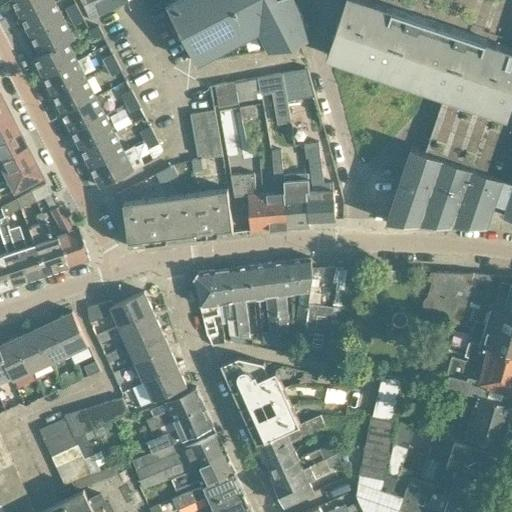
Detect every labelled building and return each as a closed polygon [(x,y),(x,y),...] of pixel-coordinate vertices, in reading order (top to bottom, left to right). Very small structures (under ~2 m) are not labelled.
[(12,0),(22,18),(55,0),(54,0),(12,0)] [(22,18),(31,36),(64,19),(55,0),(22,18)] [(101,14),(110,10),(105,0),(96,4),(101,14)] [(128,0),(104,0),(105,0),(110,10),(128,0)] [(171,0),(167,2),(198,62),(199,61),(260,30),(269,48),(270,49),(274,48),(293,44),(299,41),(301,40),(313,34),(311,29),(309,25),(306,20),(304,15),(301,10),(299,6),(296,1),(295,0),(171,0)] [(345,0),(327,54),(417,84),(438,22),(372,0),(345,0)] [(76,2),(66,7),(70,16),(80,11),(76,2)] [(75,25),(85,20),(80,11),(70,16),(75,25)] [(64,19),(31,36),(40,54),(74,37),(64,19)] [(511,47),(438,22),(417,84),(444,93),(425,150),(412,145),(386,220),(487,223),(495,199),(507,203),(504,212),(511,215),(511,47)] [(93,39),(103,34),(99,25),(90,30),(89,30),(93,39)] [(74,37),(40,54),(34,57),(44,76),(77,59),(68,41),(74,38),(74,37)] [(103,58),(107,66),(117,61),(113,53),(103,58)] [(44,76),(53,94),(86,77),(77,59),(44,76)] [(122,70),(117,61),(107,66),(112,75),(122,70)] [(282,72),(284,83),(286,83),(288,95),(288,99),(315,94),(310,76),(308,67),(282,72)] [(282,72),(270,74),(274,97),(288,95),(286,83),(284,83),(282,72)] [(258,76),(236,80),(240,101),(257,98),(255,88),(261,87),(258,76)] [(86,77),(53,94),(63,112),(96,95),(86,77)] [(236,80),(215,83),(218,105),(240,101),(236,80)] [(122,94),(126,103),(136,98),(132,89),(122,94)] [(63,112),(72,131),(105,114),(96,95),(63,112)] [(0,98),(0,118),(9,113),(1,98),(0,98)] [(141,106),(136,98),(126,103),(131,111),(141,106)] [(190,113),(193,127),(217,122),(215,109),(214,109),(196,112),(190,113)] [(0,137),(17,129),(9,113),(0,118),(0,137)] [(72,131),(82,149),(115,132),(105,114),(72,131)] [(193,127),(195,141),(219,136),(217,122),(193,127)] [(140,131),(145,140),(155,135),(150,125),(140,131)] [(17,129),(0,137),(0,157),(25,144),(17,129)] [(82,149),(91,168),(134,145),(124,150),(115,132),(82,149)] [(159,143),(155,135),(145,140),(149,148),(159,143)] [(222,155),(219,136),(195,141),(197,154),(204,153),(205,158),(222,155)] [(319,143),(305,145),(307,171),(307,174),(308,190),(307,190),(309,225),(310,225),(309,219),(336,218),(335,182),(325,182),(319,143)] [(0,176),(33,159),(25,144),(0,157),(0,176)] [(134,145),(91,168),(101,186),(144,164),(134,145)] [(275,193),(263,194),(264,210),(268,210),(270,228),(288,227),(286,192),(285,175),(283,150),(272,151),(274,176),(275,193)] [(201,158),(191,159),(193,170),(203,169),(201,158)] [(41,175),(33,159),(0,176),(0,188),(8,184),(12,190),(41,175)] [(173,164),(164,169),(170,179),(178,174),(173,164)] [(170,179),(164,169),(156,173),(161,183),(170,179)] [(298,171),(284,172),(286,192),(288,227),(309,225),(307,190),(308,190),(307,174),(307,171),(298,171)] [(248,195),(251,230),(270,228),(268,210),(264,210),(263,194),(257,195),(255,172),(231,174),(235,196),(248,195)] [(45,183),(30,193),(35,202),(50,193),(45,183)] [(228,188),(176,195),(181,239),(234,232),(228,188)] [(30,193),(16,200),(19,209),(35,202),(30,193)] [(176,195),(123,201),(124,203),(129,246),(181,239),(176,195)] [(3,217),(19,209),(16,200),(0,208),(3,217)] [(66,252),(71,264),(88,258),(78,227),(73,229),(59,205),(57,206),(48,211),(60,233),(47,237),(50,246),(54,245),(56,250),(66,246),(69,251),(66,252)] [(26,227),(31,244),(33,243),(43,274),(71,264),(66,252),(69,251),(66,246),(56,250),(54,245),(50,246),(47,237),(40,213),(33,216),(36,224),(26,227)] [(0,234),(6,252),(0,254),(0,255),(10,285),(26,279),(16,249),(14,250),(8,231),(4,218),(0,219),(0,234)] [(16,249),(26,279),(43,274),(33,243),(31,244),(24,246),(18,228),(8,231),(14,250),(16,249)] [(0,287),(10,285),(0,255),(0,287)] [(306,321),(309,302),(313,274),(312,267),(311,256),(289,259),(292,293),(299,292),(296,321),(306,321)] [(272,261),(278,325),(280,345),(291,347),(291,339),(291,333),(290,333),(290,321),(291,321),(288,293),(292,293),(289,259),(272,261)] [(272,261),(250,264),(255,297),(266,295),(270,326),(270,330),(268,330),(262,331),(263,341),(280,345),(278,325),(272,261)] [(250,264),(231,267),(239,334),(240,337),(245,338),(249,339),(248,330),(244,298),(255,297),(250,264)] [(231,267),(213,269),(219,302),(225,301),(229,334),(239,334),(231,267)] [(386,268),(385,280),(398,280),(399,269),(386,268)] [(221,314),(219,302),(213,269),(198,271),(194,277),(208,334),(212,335),(218,334),(216,314),(221,314)] [(455,271),(431,270),(429,277),(432,278),(427,295),(426,298),(424,300),(423,302),(424,305),(426,308),(428,310),(431,310),(434,309),(452,314),(450,320),(466,325),(467,319),(474,321),(469,337),(464,353),(469,355),(485,360),(489,344),(511,350),(511,309),(493,304),(466,297),(474,271),(455,271)] [(511,275),(506,275),(474,271),(466,297),(493,304),(511,309),(511,275)] [(112,311),(119,325),(153,309),(145,290),(114,304),(112,299),(88,306),(89,317),(91,321),(107,314),(108,307),(110,306),(112,311)] [(309,302),(306,321),(303,341),(302,354),(326,357),(334,306),(309,302)] [(326,358),(325,361),(341,363),(350,308),(334,306),(326,357),(326,358)] [(162,328),(153,309),(119,325),(127,344),(162,328)] [(89,344),(73,310),(54,319),(70,353),(89,344)] [(52,362),(70,353),(54,319),(36,327),(52,362)] [(33,370),(52,362),(36,327),(17,336),(33,370)] [(170,347),(162,328),(127,344),(135,362),(170,347)] [(107,330),(97,335),(100,342),(111,337),(107,330)] [(15,379),(33,370),(17,336),(0,343),(0,345),(12,372),(15,379)] [(291,339),(291,347),(293,348),(292,352),(301,354),(302,354),(303,341),(291,339)] [(448,372),(444,385),(478,393),(511,402),(511,350),(489,344),(485,360),(469,355),(468,359),(453,355),(448,372)] [(0,377),(12,372),(0,345),(0,377)] [(135,362),(144,381),(179,366),(170,347),(135,362)] [(223,362),(221,363),(231,384),(267,368),(264,361),(239,356),(223,363),(223,362)] [(144,381),(133,386),(141,405),(187,384),(179,366),(144,381)] [(267,368),(231,384),(239,404),(283,384),(276,369),(268,372),(267,368)] [(59,379),(63,387),(81,378),(78,370),(59,379)] [(118,370),(114,372),(118,382),(123,380),(118,370)] [(406,378),(383,372),(373,415),(396,421),(406,378)] [(283,384),(239,404),(248,423),(292,403),(283,384)] [(155,417),(148,420),(152,429),(162,425),(174,419),(205,405),(196,386),(151,407),(155,417)] [(511,413),(511,402),(478,393),(467,435),(503,445),(511,413)] [(129,410),(123,396),(108,401),(115,417),(129,410)] [(108,401),(93,405),(101,423),(115,417),(108,401)] [(292,403),(248,423),(257,443),(301,423),(292,403)] [(93,405),(79,409),(88,429),(101,423),(93,405)] [(214,425),(205,405),(174,419),(178,428),(144,441),(148,451),(214,425)] [(88,429),(79,409),(65,413),(71,426),(75,435),(84,431),(88,429)] [(71,426),(65,413),(64,413),(66,417),(40,428),(44,438),(71,426)] [(321,413),(301,423),(257,443),(264,458),(294,445),(293,442),(326,426),(321,413)] [(370,416),(359,474),(383,479),(394,421),(370,416)] [(425,426),(436,429),(453,435),(456,424),(427,416),(425,426)] [(394,441),(409,446),(416,423),(399,417),(394,441)] [(191,468),(196,466),(226,452),(214,425),(148,451),(128,459),(141,488),(171,476),(191,468)] [(71,426),(44,438),(49,447),(75,436),(74,435),(75,435),(71,426)] [(428,453),(494,474),(501,450),(453,435),(436,429),(428,453)] [(84,431),(75,435),(74,435),(75,436),(78,444),(83,454),(84,457),(93,453),(84,431)] [(75,436),(49,447),(52,456),(78,444),(75,436)] [(264,458),(274,479),(324,456),(337,450),(333,440),(299,456),(294,445),(264,458)] [(394,441),(387,473),(409,481),(411,474),(413,469),(402,465),(409,446),(394,441)] [(0,446),(0,457),(9,453),(5,444),(0,446)] [(78,444),(52,456),(57,466),(83,454),(78,444)] [(102,449),(94,453),(99,465),(107,461),(102,449)] [(337,450),(324,456),(329,467),(342,461),(337,450)] [(235,470),(226,452),(196,466),(191,468),(171,476),(176,488),(202,477),(205,484),(235,470)] [(0,468),(13,462),(9,453),(0,457),(0,468)] [(101,470),(93,453),(84,457),(87,463),(92,473),(101,470)] [(428,453),(421,475),(453,485),(450,494),(484,505),(494,474),(428,453)] [(83,454),(57,466),(61,474),(87,463),(84,457),(83,454)] [(330,469),(329,467),(324,456),(274,479),(285,504),(314,491),(309,479),(330,469)] [(0,468),(0,479),(17,472),(13,462),(0,468)] [(87,463),(61,474),(65,483),(72,480),(92,473),(87,463)] [(205,484),(174,496),(179,507),(209,494),(213,501),(242,488),(235,470),(205,484)] [(0,489),(21,480),(17,472),(0,479),(0,489)] [(359,474),(356,494),(364,511),(445,511),(446,510),(429,504),(424,502),(404,495),(381,487),(383,479),(359,474)] [(409,481),(404,495),(424,502),(429,490),(433,492),(429,504),(446,510),(445,511),(481,511),(483,508),(484,505),(450,494),(444,492),(434,489),(436,483),(411,474),(409,481)] [(0,489),(0,500),(26,490),(21,480),(0,489)] [(253,511),(244,490),(242,488),(213,501),(214,504),(217,511),(253,511)] [(114,511),(110,501),(107,503),(102,493),(90,499),(89,499),(84,489),(81,490),(82,490),(77,492),(38,511),(114,511)] [(0,503),(0,504),(3,511),(30,499),(26,490),(0,500),(0,503)] [(26,511),(33,508),(34,507),(30,499),(3,511),(26,511)] [(150,507),(152,511),(162,511),(158,503),(150,507)] [(322,511),(319,505),(302,511),(348,511),(345,503),(325,511),(322,511)]
